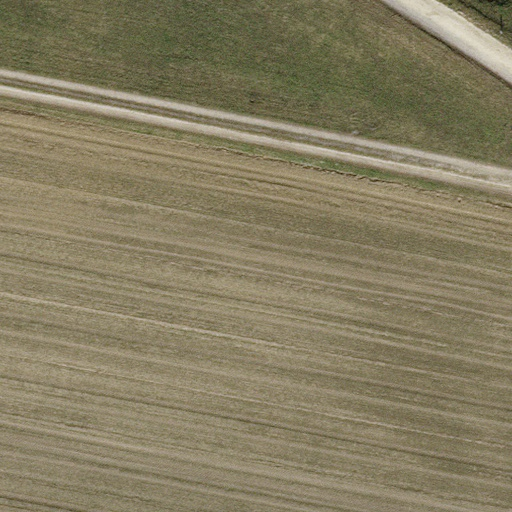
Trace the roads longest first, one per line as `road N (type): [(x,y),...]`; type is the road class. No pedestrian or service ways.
road 1 (track): [(0,88),(511,184)]
road 2 (track): [(511,65),(405,0)]
